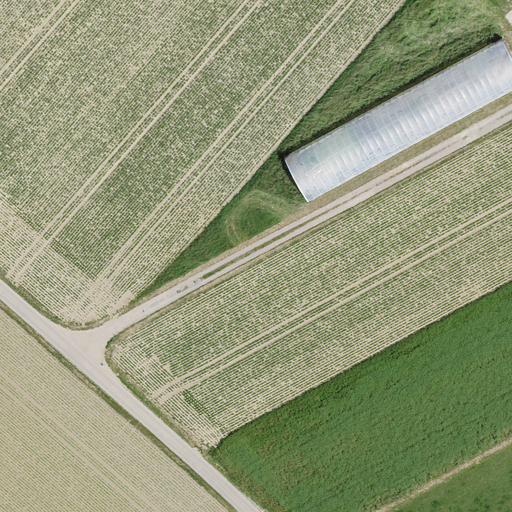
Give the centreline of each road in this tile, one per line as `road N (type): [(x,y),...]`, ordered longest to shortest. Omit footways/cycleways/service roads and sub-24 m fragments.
road 1 (track): [(511,111),(70,350)]
road 2 (track): [(0,288),(244,511)]
